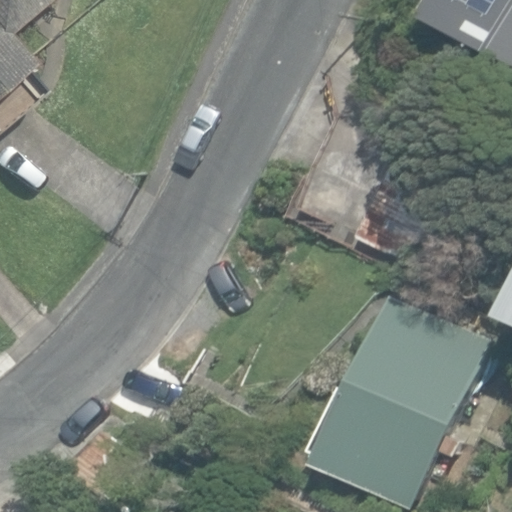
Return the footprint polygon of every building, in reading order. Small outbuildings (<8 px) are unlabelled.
[(0,0),(0,38),(48,0),(0,0)] [(445,18),(511,56),(511,0),(455,0),(446,17),(445,18)] [(363,238),(440,275),(478,197),(400,159),(363,238)] [(325,465),(418,509),(503,341),(409,294),(325,465)] [(73,466),(124,511),(128,511),(162,475),(107,427),(73,466)]
